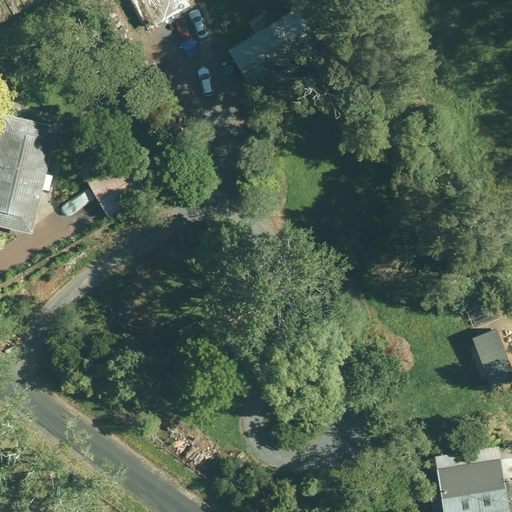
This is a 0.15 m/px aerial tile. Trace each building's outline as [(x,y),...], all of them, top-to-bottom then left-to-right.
[(191,8),(186,0),(134,0),(150,30),(191,8)] [(243,39),(225,51),(241,77),(260,65),(243,39)] [(65,126),(7,111),(0,137),(0,227),(31,235),(43,190),(48,191),(65,126)] [(142,201),(123,167),(94,182),(94,194),(108,219),(142,201)] [(510,511),(503,461),(444,469),(447,498),(440,499),(441,511),(510,511)]
